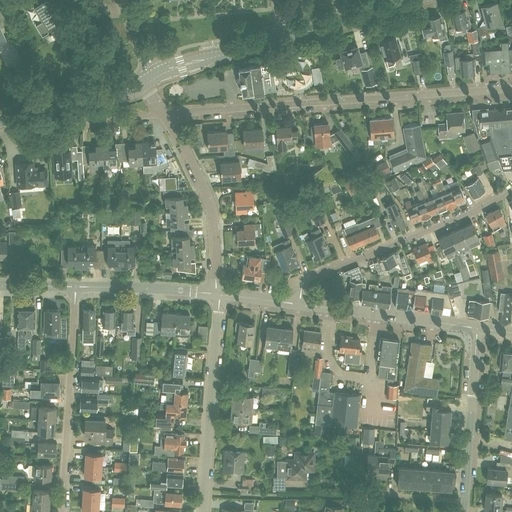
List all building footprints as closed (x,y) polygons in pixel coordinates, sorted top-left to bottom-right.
[(43,0),(34,6),(42,20),(36,24),(42,36),(49,32),(50,33),(52,31),(51,30),(63,23),(51,4),(54,2),(52,0),(43,0)] [(494,32),(493,25),(501,23),(496,2),(482,6),(487,25),(478,28),(481,41),(491,39),(490,33),(494,32)] [(471,31),(470,26),(469,19),(467,20),(465,11),(452,14),(456,30),(460,28),(462,33),(467,32),(468,42),(478,40),(476,30),(471,31)] [(424,37),(432,35),(432,36),(438,35),(440,40),(447,39),(446,33),(445,33),(444,25),(443,26),(440,16),(428,19),(429,24),(422,25),(424,37)] [(380,40),(385,59),(387,66),(394,64),(392,57),(400,55),(399,52),(402,51),(400,44),(397,45),(394,36),(380,40)] [(511,37),(499,39),(499,45),(482,46),(483,64),(487,64),(487,73),(499,73),(499,75),(505,74),(505,72),(511,71),(511,67),(511,55),(511,54),(511,37)] [(473,53),(480,53),(478,40),(468,42),(468,43),(472,43),(473,53)] [(452,50),(451,50),(450,44),(445,45),(443,50),(445,65),(454,64),(452,50)] [(360,68),(369,65),(365,51),(359,53),(358,47),(341,51),(342,58),(336,60),(339,70),(359,64),(360,68)] [(321,50),(322,63),(334,62),(333,49),(321,50)] [(481,60),(480,53),(473,53),(465,54),(465,59),(460,60),(460,58),(455,58),(456,68),(460,68),(461,76),(462,76),(464,77),(467,77),(468,75),(475,75),(474,65),(475,65),(475,60),(481,60)] [(421,58),(417,59),(412,60),(412,61),(415,74),(424,72),(421,58)] [(242,94),(253,92),(254,95),(264,93),(264,92),(276,90),(273,74),(276,73),(278,71),(277,63),(260,65),(249,66),(249,67),(239,68),(242,94)] [(373,64),(363,67),(360,68),(366,87),(377,83),(374,73),(375,73),(373,64)] [(511,108),(490,110),(492,131),(500,159),(498,160),(502,171),(503,171),(511,170),(511,108)] [(478,139),(486,164),(498,160),(500,159),(492,131),(490,110),(483,111),(483,110),(472,111),(473,122),(479,138),(478,139)] [(464,131),(463,112),(446,113),(447,123),(438,124),(439,138),(450,138),(450,132),(464,131)] [(385,143),(385,142),(394,142),(394,137),(392,118),(370,120),(371,132),(370,132),(370,138),(372,138),(372,139),(374,139),(375,144),(385,143)] [(306,132),(303,134),(304,144),(313,144),(314,146),(315,146),(316,146),(324,145),(325,145),(330,145),(330,144),(331,143),(339,140),(354,161),(360,156),(361,156),(340,128),(334,133),(329,135),(328,123),(314,124),(314,127),(311,127),(311,134),(308,134),(307,134),(306,132)] [(395,172),(426,158),(420,125),(419,125),(413,124),(409,124),(404,128),(403,128),(407,151),(389,159),(395,172)] [(297,130),(291,131),(291,126),(282,127),(282,126),(278,126),(277,127),(276,127),(276,133),(272,133),(272,143),(277,143),(277,148),(287,148),(286,144),(292,143),(292,140),(297,139),(297,130)] [(244,147),(263,146),(262,129),(243,130),(244,147)] [(208,150),(227,149),(228,156),(235,155),(234,139),(227,139),(226,131),(207,132),(208,150)] [(474,133),(465,136),(462,137),(468,153),(479,148),(474,133)] [(149,164),(156,164),(157,171),(169,165),(162,149),(156,150),(156,145),(148,146),(148,141),(142,142),(143,160),(148,160),(149,164)] [(123,161),(129,161),(129,165),(137,165),(143,165),(143,160),(142,142),(135,142),(135,147),(128,147),(128,143),(122,143),(123,161)] [(117,162),(123,161),(122,143),(115,144),(115,148),(109,148),(109,144),(101,145),(103,163),(103,167),(117,166),(117,162)] [(96,149),(89,150),(89,145),(82,146),(83,163),(83,164),(84,164),(89,163),(90,168),(98,167),(98,163),(103,163),(101,145),(95,145),(96,149)] [(54,154),(55,177),(72,176),(71,160),(78,160),(77,146),(70,147),(70,153),(54,154)] [(268,164),(270,172),(277,170),(273,154),(266,156),(268,164)] [(440,154),(436,157),(434,157),(432,159),(442,172),(449,167),(440,154)] [(242,164),(270,172),(268,164),(244,157),(242,164)] [(391,171),(386,160),(376,165),(381,176),(391,171)] [(423,164),(427,169),(429,172),(434,168),(429,160),(423,164)] [(241,179),(239,161),(220,163),(222,180),(241,179)] [(17,164),(18,186),(47,184),(46,170),(39,171),(39,168),(34,169),(33,163),(17,164)] [(416,167),(421,172),(427,170),(423,164),(416,167)] [(478,176),(483,173),(478,164),(469,169),(468,168),(464,171),(467,177),(476,172),(478,176)] [(319,185),(336,180),(325,165),(311,174),(319,185)] [(371,170),(356,176),(360,185),(361,188),(376,181),(371,170)] [(408,184),(412,180),(404,173),(400,177),(408,184)] [(467,179),(470,183),(465,186),(473,198),(485,190),(478,178),(476,177),(474,177),(473,175),(467,179)] [(344,192),(360,185),(356,176),(340,183),(344,192)] [(164,177),(165,189),(177,189),(176,177),(164,177)] [(390,192),(402,186),(404,185),(395,177),(385,181),(390,192)] [(456,204),(450,190),(448,184),(447,183),(443,185),(440,177),(435,179),(436,181),(441,193),(448,208),(456,204)] [(439,212),(448,208),(441,193),(436,181),(435,179),(431,181),(437,195),(433,197),(439,212)] [(456,204),(466,200),(458,180),(448,184),(450,190),(456,204)] [(430,215),(439,212),(433,197),(429,199),(422,181),(417,183),(420,190),(424,200),(430,215)] [(330,187),(333,194),(340,191),(338,184),(330,187)] [(310,192),(315,203),(322,201),(318,189),(310,192)] [(422,219),(430,215),(424,200),(420,190),(416,191),(420,202),(416,204),(422,219)] [(22,206),(19,191),(11,193),(14,207),(22,206)] [(169,206),(170,211),(188,210),(188,204),(183,204),(183,197),(181,197),(181,191),(163,191),(163,198),(165,198),(165,206),(169,206)] [(236,208),(238,207),(238,213),(245,213),(245,207),(253,207),(253,191),(235,192),(236,208)] [(271,192),(272,199),(281,198),(280,191),(271,192)] [(406,225),(400,210),(394,202),(393,202),(391,197),(383,201),(385,206),(386,205),(390,214),(389,215),(395,230),(406,225)] [(404,202),(406,208),(412,223),(422,219),(416,204),(412,206),(410,201),(404,202)] [(129,207),(129,224),(140,224),(140,207),(129,207)] [(316,226),(326,222),(320,208),(310,212),(316,226)] [(485,215),(493,230),(506,224),(503,219),(504,218),(499,208),(485,215)] [(166,225),(171,225),(171,231),(189,230),(189,223),(184,224),(184,217),(188,217),(188,210),(170,211),(170,217),(166,217),(166,225)] [(329,214),(332,221),(338,219),(335,212),(329,214)] [(293,233),(288,220),(287,221),(285,216),(278,219),(280,223),(279,224),(284,237),(293,233)] [(333,223),(338,234),(343,233),(339,221),(333,223)] [(365,242),(379,236),(374,225),(366,229),(362,221),(357,223),(365,242)] [(254,224),(244,225),(244,230),(237,230),(237,233),(235,233),(236,240),(237,240),(238,244),(255,243),(254,236),(261,236),(260,223),(254,224)] [(351,248),(365,242),(357,223),(343,228),(351,248)] [(472,224),(461,229),(467,243),(479,238),(472,224)] [(323,234),(322,234),(319,228),(311,232),(313,238),(306,241),(314,259),(317,258),(317,259),(323,257),(322,256),(331,252),(323,234)] [(461,229),(450,234),(456,248),(460,254),(464,252),(461,246),(467,243),(461,229)] [(171,232),(175,232),(175,237),(171,237),(172,245),(176,245),(176,251),(194,250),(194,243),(190,243),(189,237),(194,236),(193,230),(189,230),(171,231),(171,232)] [(447,256),(446,253),(452,250),(454,256),(453,256),(456,263),(462,260),(460,254),(456,248),(450,234),(439,239),(442,245),(436,248),(442,259),(447,256)] [(483,236),(486,248),(495,246),(492,234),(483,236)] [(292,245),(291,245),(289,239),(280,242),(282,248),(275,251),(283,270),(286,268),(287,270),(292,268),(291,266),(299,263),(292,245)] [(128,264),(135,264),(135,246),(129,246),(130,241),(121,241),(121,250),(121,269),(128,269),(128,264)] [(435,265),(433,260),(434,260),(426,242),(412,248),(420,266),(428,263),(428,264),(431,263),(432,266),(435,265)] [(68,245),(68,249),(61,249),(61,268),(68,268),(68,264),(75,264),(75,268),(81,268),(81,250),(76,250),(76,245),(68,245)] [(101,250),(95,250),(95,245),(87,245),(87,250),(81,250),(81,268),(88,268),(88,264),(95,264),(94,269),(101,269),(101,250)] [(114,269),(121,269),(121,250),(116,250),(116,246),(107,246),(107,250),(101,250),(101,269),(108,269),(108,264),(115,264),(114,269)] [(172,265),(177,264),(177,271),(196,273),(195,263),(191,263),(190,257),(195,256),(194,250),(176,251),(176,256),(172,256),(172,265)] [(498,250),(486,253),(491,280),(503,278),(498,250)] [(378,258),(383,269),(400,262),(396,251),(378,258)] [(405,274),(412,272),(407,256),(403,257),(401,251),(398,252),(405,274)] [(268,273),(269,259),(248,257),(247,266),(243,265),(242,279),(251,280),(251,278),(260,279),(261,272),(268,273)] [(465,267),(462,260),(456,263),(459,269),(465,267)] [(359,298),(362,282),(363,276),(358,265),(344,271),(345,274),(350,275),(350,281),(347,297),(359,298)] [(487,269),(481,270),(483,282),(489,281),(487,269)] [(442,276),(441,270),(437,271),(433,272),(435,278),(439,277),(442,276)] [(389,307),(392,286),(382,285),(382,287),(378,287),(378,284),(369,283),(368,290),(363,289),(361,303),(389,307)] [(446,287),(447,290),(448,293),(450,298),(461,295),(457,284),(446,287)] [(413,302),(415,290),(398,288),(395,307),(407,308),(408,302),(413,302)] [(431,305),(433,291),(415,288),(415,290),(413,302),(413,309),(424,311),(425,304),(431,305)] [(483,289),(485,297),(492,296),(491,288),(483,289)] [(443,306),(453,308),(450,298),(448,293),(433,291),(431,305),(430,312),(442,313),(443,306)] [(500,293),(498,310),(502,311),(501,322),(511,323),(511,293),(505,293),(500,293)] [(148,303),(147,311),(156,311),(157,297),(143,296),(143,303),(148,303)] [(467,316),(488,319),(490,303),(470,300),(467,316)] [(20,328),(20,337),(18,337),(18,348),(26,348),(26,338),(26,310),(19,310),(18,328),(20,328)] [(34,328),(34,310),(26,310),(26,338),(32,338),(32,328),(34,328)] [(58,337),(59,310),(45,310),(45,330),(45,336),(58,337)] [(95,342),(95,327),(95,310),(83,310),(83,341),(95,342)] [(115,333),(115,327),(115,310),(103,310),(103,327),(109,327),(109,332),(115,333)] [(136,326),(133,326),(133,311),(121,311),(121,330),(127,330),(127,334),(135,335),(136,326)] [(161,333),(174,334),(175,314),(162,313),(161,323),(153,322),(153,335),(161,336),(161,333)] [(174,334),(188,334),(192,334),(194,332),(195,324),(193,322),(189,321),(189,314),(175,314),(174,334)] [(234,330),(239,331),(237,342),(251,344),(254,324),(235,322),(234,330)] [(264,345),(277,347),(280,327),(266,325),(264,345)] [(277,347),(290,349),(293,329),(280,327),(277,347)] [(302,345),(301,350),(311,351),(311,349),(319,350),(321,332),(304,330),(302,345)] [(105,336),(97,335),(96,355),(104,355),(105,336)] [(340,335),(339,351),(345,352),(344,362),(359,363),(360,354),(360,353),(361,346),(358,346),(359,340),(351,339),(348,339),(348,336),(340,335)] [(142,337),(132,337),(132,355),(130,354),(130,358),(141,360),(142,337)] [(399,340),(380,337),(377,362),(380,363),(378,377),(387,378),(387,384),(386,397),(397,398),(398,385),(393,385),(393,379),(395,379),(397,365),(396,364),(399,340)] [(431,345),(411,342),(404,390),(436,395),(438,379),(422,377),(425,358),(429,359),(431,345)] [(173,349),(171,375),(184,377),(187,351),(173,349)] [(500,390),(511,391),(511,384),(511,377),(510,377),(511,369),(511,352),(501,352),(499,369),(503,369),(502,376),(501,383),(500,390)] [(316,357),(312,387),(319,388),(321,371),(322,358),(316,357)] [(40,368),(40,373),(55,372),(55,365),(47,365),(47,359),(40,359),(40,368)] [(247,377),(248,377),(248,381),(253,382),(254,378),(255,372),(254,372),(256,359),(250,359),(247,377)] [(96,364),(95,374),(112,375),(112,365),(96,364)] [(81,375),(94,376),(94,366),(81,366),(81,375)] [(319,389),(315,423),(327,425),(330,425),(330,423),(357,426),(360,395),(334,392),(328,392),(330,373),(321,371),(319,388),(319,389)] [(143,382),(144,374),(135,373),(134,381),(143,382)] [(2,376),(2,386),(10,386),(10,376),(2,376)] [(30,387),(30,388),(59,388),(59,379),(41,378),(38,379),(38,382),(26,381),(25,384),(25,387),(30,387)] [(103,380),(98,379),(82,378),(81,390),(98,391),(98,384),(102,384),(103,380)] [(161,379),(160,391),(166,392),(165,403),(166,403),(187,405),(187,392),(181,392),(182,381),(161,379)] [(511,391),(503,438),(503,439),(511,440),(511,384),(511,391)] [(280,388),(262,387),(262,396),(268,397),(268,396),(270,396),(270,394),(279,394),(280,388)] [(11,389),(1,388),(1,399),(11,400),(11,389)] [(58,397),(59,388),(30,388),(30,394),(40,394),(40,396),(58,397)] [(112,395),(97,394),(97,399),(80,398),(80,403),(78,404),(78,408),(80,410),(96,411),(96,405),(111,406),(112,395)] [(232,394),(231,407),(251,408),(252,395),(232,394)] [(29,401),(13,401),(13,408),(28,409),(29,401)] [(154,413),(154,416),(172,417),(172,415),(173,416),(186,416),(187,405),(173,404),(166,403),(165,403),(161,403),(160,409),(166,409),(165,414),(154,413)] [(55,421),(55,408),(39,407),(32,406),(31,419),(38,420),(55,421)] [(426,412),(433,412),(433,415),(449,416),(450,410),(447,409),(447,407),(433,406),(426,406),(426,412)] [(250,422),(250,421),(252,421),(252,414),(256,414),(256,409),(251,408),(231,407),(230,421),(250,422)] [(83,426),(82,433),(85,433),(85,434),(91,434),(95,434),(95,435),(94,443),(104,444),(111,444),(112,436),(112,430),(104,429),(105,420),(100,420),(100,416),(91,415),(90,419),(85,419),(85,426),(83,426)] [(433,415),(432,424),(449,425),(449,416),(433,415)] [(154,416),(153,429),(156,429),(163,429),(171,430),(171,427),(173,427),(173,418),(172,418),(172,417),(154,416)] [(54,434),(55,421),(38,420),(38,433),(54,434)] [(258,433),(276,434),(277,428),(265,427),(265,426),(265,422),(259,422),(259,426),(259,427),(258,433)] [(432,424),(431,432),(448,433),(449,425),(432,424)] [(374,444),(375,429),(375,428),(363,428),(362,443),(374,444)] [(447,442),(448,433),(431,432),(431,441),(447,442)] [(155,445),(154,454),(161,454),(173,455),(174,455),(174,452),(182,452),(183,445),(185,445),(185,439),(183,439),(184,435),(165,433),(164,437),(161,437),(160,446),(155,445)] [(130,440),(129,451),(137,451),(137,441),(130,440)] [(369,477),(377,478),(379,441),(375,441),(374,455),(367,454),(366,472),(368,472),(368,475),(369,477)] [(395,449),(383,448),(383,441),(379,441),(377,478),(385,478),(387,476),(387,473),(388,473),(389,462),(394,463),(395,449)] [(31,448),(38,448),(37,454),(55,455),(56,443),(38,443),(38,442),(31,442),(31,448)] [(267,445),(265,454),(273,456),(275,446),(267,445)] [(244,452),(225,451),(223,472),(242,473),(244,452)] [(129,452),(128,469),(138,470),(139,453),(129,452)] [(86,453),(85,465),(101,466),(102,454),(86,453)] [(287,478),(304,479),(305,473),(307,472),(307,471),(313,471),(313,453),(295,453),(295,461),(277,460),(277,476),(287,476),(287,478)] [(168,471),(168,470),(183,470),(184,459),(176,459),(176,457),(168,457),(167,463),(152,462),(152,470),(168,471)] [(487,481),(505,483),(506,476),(511,476),(511,462),(500,462),(499,469),(488,468),(487,481)] [(50,478),(51,465),(35,464),(35,465),(28,465),(28,476),(34,477),(50,478)] [(100,478),(101,466),(85,465),(84,477),(100,478)] [(450,465),(449,471),(443,471),(442,489),(452,490),(452,488),(454,488),(456,472),(455,471),(456,465),(450,465)] [(408,487),(410,468),(399,467),(397,486),(408,487)] [(408,487),(419,488),(421,469),(410,468),(408,487)] [(419,488),(430,488),(431,470),(421,469),(419,488)] [(430,488),(442,489),(443,471),(431,470),(430,488)] [(166,486),(182,487),(183,475),(167,473),(166,480),(150,479),(149,488),(166,489),(166,486)] [(23,484),(24,476),(11,476),(3,475),(3,479),(0,479),(0,478),(0,482),(23,484)] [(125,476),(125,487),(134,487),(135,476),(125,476)] [(23,490),(23,484),(0,482),(0,488),(0,489),(23,490)] [(84,489),(83,500),(99,501),(100,490),(84,489)] [(27,503),(33,503),(49,504),(50,491),(33,490),(33,497),(28,497),(27,503)] [(156,503),(164,504),(180,505),(181,493),(165,492),(160,492),(159,497),(156,497),(156,503)] [(485,509),(500,510),(502,495),(486,494),(485,509)] [(136,506),(140,506),(153,507),(153,500),(140,499),(136,498),(136,506)] [(82,511),(98,511),(99,501),(83,500),(82,511)] [(284,510),(293,511),(295,501),(285,500),(284,510)] [(48,511),(49,504),(33,503),(32,511),(48,511)]
